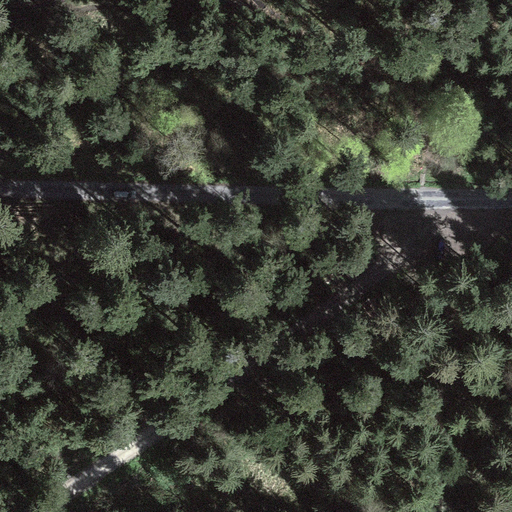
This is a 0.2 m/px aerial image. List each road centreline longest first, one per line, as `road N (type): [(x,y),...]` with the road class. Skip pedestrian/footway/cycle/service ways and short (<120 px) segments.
road 1 (residential): [(0,188),(511,199)]
road 2 (track): [(47,511),(344,302),(383,262),(398,198)]
